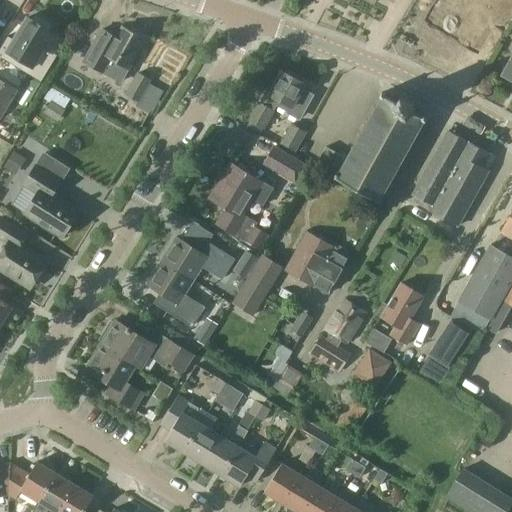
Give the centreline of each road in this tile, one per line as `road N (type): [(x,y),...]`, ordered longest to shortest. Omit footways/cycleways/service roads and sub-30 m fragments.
road 1 (residential): [(45,410),(43,364),(237,45),(246,15)]
road 2 (unknown): [(289,364),(434,92)]
road 3 (tertiary): [(511,133),(395,72),(246,15)]
road 4 (residential): [(208,511),(45,410)]
